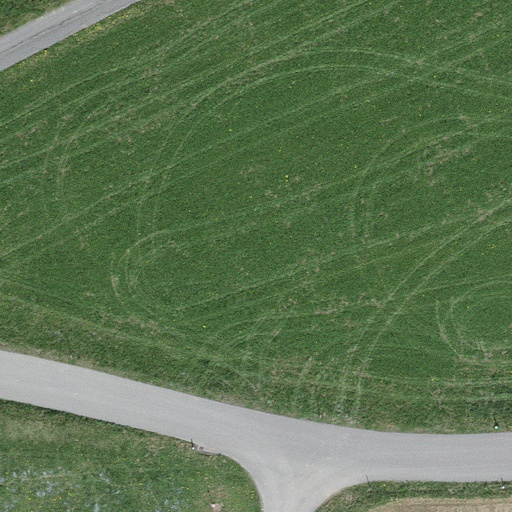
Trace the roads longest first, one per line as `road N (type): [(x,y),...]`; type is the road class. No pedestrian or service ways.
road 1 (unclassified): [(511,455),(361,456),(0,371)]
road 2 (unclassified): [(0,54),(109,0)]
